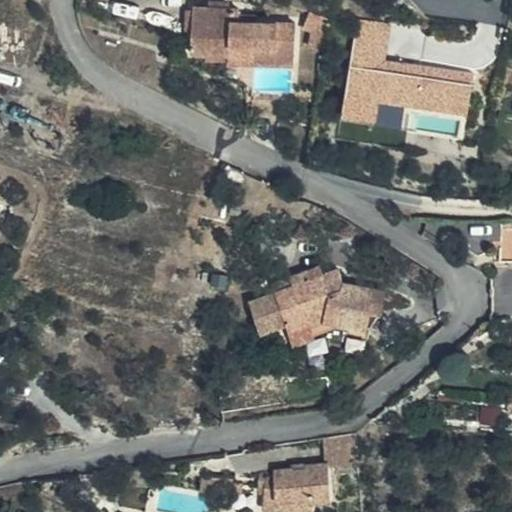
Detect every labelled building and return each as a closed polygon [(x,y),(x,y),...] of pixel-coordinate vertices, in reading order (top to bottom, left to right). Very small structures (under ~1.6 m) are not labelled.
[(297,7),(284,3),(281,9),(295,13),(297,7)] [(229,7),(208,6),(193,5),(194,9),(193,29),(192,51),(206,51),(229,52),(229,45),(252,46),(252,61),(293,63),(294,37),(288,37),(288,22),(256,21),(239,21),(239,14),(239,7),(229,7)] [(193,29),(194,9),(185,9),(184,29),(193,29)] [(325,49),(331,18),(308,11),(302,28),(310,32),(308,45),(325,49)] [(380,96),(470,110),(476,69),(388,55),(393,21),(358,15),(343,115),(376,120),(380,96)] [(229,52),(206,51),(205,59),(252,61),(252,46),(229,45),(229,52)] [(405,121),(408,102),(381,99),(379,118),(405,121)] [(242,216),(244,202),(231,200),(228,214),(242,216)] [(500,260),(508,260),(511,260),(511,237),(500,237),(500,260)] [(319,266),(304,271),(307,278),(322,273),(319,266)] [(304,271),(288,277),(291,284),(274,290),(286,323),(289,332),(311,325),(326,319),(366,327),(369,310),(380,312),(384,288),(342,280),(337,268),(322,273),(307,278),(304,271)] [(291,284),(288,277),(271,283),(274,290),(291,284)] [(0,294),(9,298),(11,291),(0,287),(0,294)] [(286,323),(274,290),(248,300),(259,331),(286,323)] [(377,329),(380,312),(369,310),(366,327),(377,329)] [(311,325),(289,332),(294,343),(315,336),(311,325)] [(356,431),(323,435),(326,461),(308,463),(308,465),(293,467),(292,464),(276,466),(276,472),(261,472),(259,490),(266,491),(265,507),(317,511),(317,501),(333,500),(331,466),(358,463),(356,431)] [(234,479),(234,475),(203,473),(201,490),(230,492),(242,492),(244,480),(234,479)]
